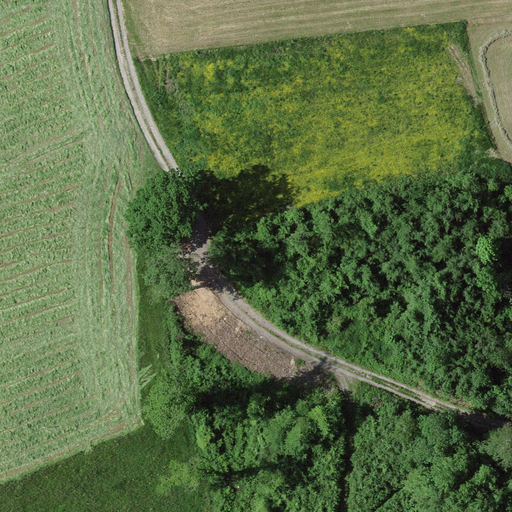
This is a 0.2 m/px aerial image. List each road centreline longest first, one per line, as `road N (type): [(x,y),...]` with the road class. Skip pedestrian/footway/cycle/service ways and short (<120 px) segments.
road 1 (track): [(115,0),(136,96),(195,217),(207,269),(237,310),(344,369),(511,430)]
road 2 (track): [(379,511),(430,470),(511,436)]
road 3 (track): [(344,369),(342,511)]
